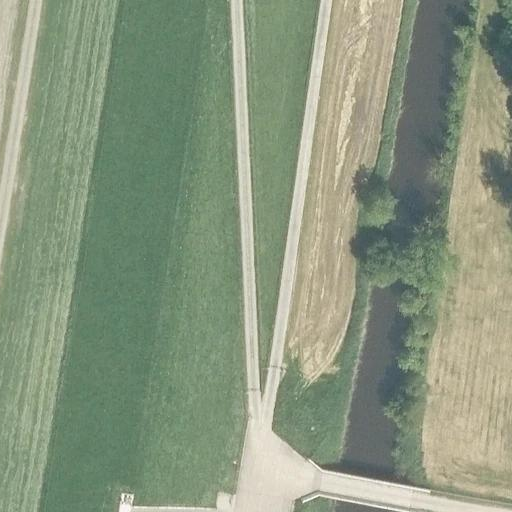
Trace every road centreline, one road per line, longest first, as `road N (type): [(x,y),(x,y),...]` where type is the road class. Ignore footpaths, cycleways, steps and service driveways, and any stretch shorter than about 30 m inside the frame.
road 1 (track): [(330,0),(259,475)]
road 2 (track): [(236,0),(259,475)]
road 3 (track): [(0,206),(32,0)]
